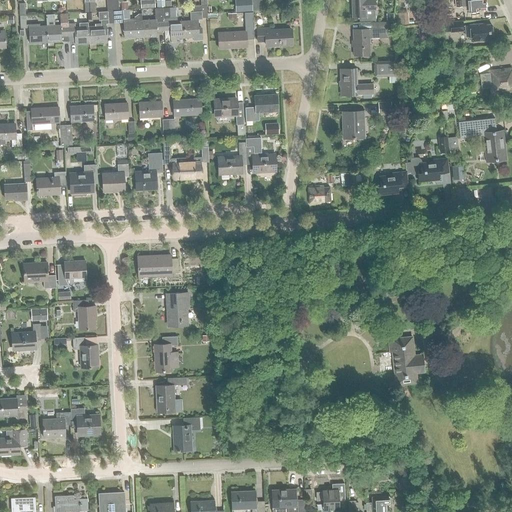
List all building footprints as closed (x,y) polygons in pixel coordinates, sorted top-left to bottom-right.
[(262,10),(261,0),(252,0),(253,10),(262,10)] [(375,20),(374,0),(351,0),(353,18),(359,18),(359,21),(375,20)] [(418,10),(417,0),(414,0),(409,0),(410,11),(418,10)] [(454,0),(456,8),(462,7),(468,6),(468,13),(477,12),(477,10),(486,9),(485,0),(483,0),(454,0)] [(238,12),(252,11),(251,1),(237,2),(238,12)] [(183,38),(193,37),(193,40),(202,40),(202,31),(199,31),(198,19),(203,19),(203,18),(208,18),(208,6),(202,6),(202,12),(190,12),(190,21),(182,21),(183,38)] [(163,30),(162,18),(163,18),(163,8),(154,8),(155,20),(141,20),(142,37),(157,36),(157,31),(163,30)] [(135,17),(135,19),(119,19),(119,10),(113,11),(114,23),(123,23),(124,38),(142,37),(141,20),(141,14),(138,14),(135,17)] [(219,49),(246,47),(246,40),(254,39),(253,12),(244,13),(245,31),(218,33),(219,49)] [(408,12),(396,13),(397,25),(409,24),(408,12)] [(60,25),(45,26),(45,43),(69,41),(68,35),(68,24),(67,13),(59,13),(60,25)] [(25,16),(20,16),(21,28),(28,28),(29,43),(45,43),(45,26),(39,26),(39,24),(26,25),(25,16)] [(163,18),(162,18),(163,30),(170,30),(170,39),(183,38),(182,21),(177,22),(177,18),(163,18)] [(95,26),(87,27),(88,43),(107,42),(106,24),(108,24),(108,23),(108,19),(101,20),(101,24),(95,24),(95,26)] [(463,30),(463,20),(450,21),(450,31),(463,30)] [(387,37),(386,22),(370,23),(371,29),(353,29),(354,56),(369,55),(368,38),(387,37)] [(88,43),(87,27),(75,27),(75,23),(68,24),(68,35),(74,35),(75,44),(88,43)] [(491,24),(477,26),(477,24),(470,25),(465,26),(466,35),(470,35),(471,41),(478,40),(478,41),(492,39),(491,24)] [(269,28),(256,29),(257,42),(266,41),(266,46),(291,45),(290,29),(270,30),(269,28)] [(376,76),(395,75),(394,61),(376,62),(376,76)] [(373,94),(372,83),(356,84),(356,68),(340,69),(341,96),(357,95),(357,94),(363,94),(363,96),(364,97),(370,97),(371,96),(371,94),(373,94)] [(511,77),(511,68),(488,70),(489,74),(480,75),(482,88),(490,87),(491,95),(510,93),(510,92),(511,92),(511,77)] [(277,111),(276,95),(254,96),(255,108),(245,109),(246,121),(259,120),(258,112),(277,111)] [(243,124),(242,103),(235,103),(235,97),(215,98),(216,116),(236,115),(236,125),(243,124)] [(201,114),(200,99),(173,100),(174,116),(201,114)] [(162,116),(161,101),(138,102),(139,118),(162,116)] [(390,113),(390,102),(378,102),(378,114),(390,113)] [(128,118),(127,103),(104,104),(105,120),(128,118)] [(93,120),(93,105),(70,106),(71,122),(93,120)] [(27,131),(32,130),(32,124),(59,122),(58,107),(31,109),(31,111),(26,111),(27,131)] [(363,138),(362,111),(342,112),(343,138),(363,138)] [(505,160),(503,141),(502,141),(501,131),(496,132),(494,119),(458,123),(460,138),(484,135),(486,162),(505,160)] [(278,123),(264,124),(265,135),(279,134),(278,123)] [(0,143),(4,144),(4,139),(11,138),(12,146),(22,145),(21,133),(15,134),(14,124),(0,124),(0,143)] [(438,138),(440,152),(448,152),(446,137),(438,138)] [(245,142),(246,165),(254,164),(254,174),(275,173),(274,154),(260,155),(259,140),(260,140),(260,138),(245,138),(245,142)] [(246,165),(245,142),(238,143),(239,155),(219,156),(220,176),(240,175),(240,165),(246,165)] [(187,178),(186,163),(186,158),(171,159),(170,143),(163,143),(164,165),(172,165),(173,178),(187,178)] [(200,177),(200,163),(207,163),(206,148),(200,148),(200,158),(192,158),(192,163),(186,163),(187,178),(200,177)] [(23,164),(29,163),(28,149),(24,149),(24,153),(19,153),(20,161),(23,161),(23,164)] [(156,189),(155,172),(162,172),(161,153),(147,154),(148,171),(135,172),(136,190),(156,189)] [(418,181),(438,179),(438,171),(441,171),(441,173),(448,172),(447,158),(438,159),(438,158),(433,159),(433,160),(433,163),(422,164),(421,161),(421,160),(421,159),(420,159),(419,158),(418,157),(417,157),(416,157),(410,158),(411,175),(418,174),(418,181)] [(465,176),(464,163),(453,163),(453,176),(465,176)] [(124,190),(122,176),(127,176),(126,164),(116,164),(117,172),(102,173),(103,191),(124,190)] [(92,192),(91,183),(97,183),(96,165),(84,166),(84,173),(71,174),(72,193),(92,192)] [(59,194),(58,186),(66,186),(65,172),(54,172),(54,177),(36,179),(37,195),(59,194)] [(407,185),(405,172),(392,173),(392,176),(379,177),(380,185),(377,185),(377,194),(398,192),(397,184),(400,184),(400,186),(407,185)] [(27,199),(25,184),(4,185),(4,199),(18,198),(18,200),(27,199)] [(330,201),(329,187),(319,188),(318,186),(308,186),(309,205),(320,204),(320,202),(330,201)] [(179,279),(177,253),(176,253),(177,259),(170,259),(170,255),(151,256),(151,258),(138,259),(138,253),(137,254),(138,281),(139,281),(139,277),(164,275),(164,273),(169,273),(169,280),(179,279)] [(86,277),(85,260),(64,262),(64,272),(58,273),(59,286),(68,285),(68,279),(86,277)] [(37,265),(23,265),(24,281),(43,280),(43,288),(56,288),(55,275),(47,275),(47,263),(37,263),(37,265)] [(368,269),(353,269),(353,296),(368,296),(368,269)] [(186,325),(185,308),(188,308),(188,292),(166,293),(168,326),(186,325)] [(95,328),(94,316),(96,315),(95,306),(88,306),(88,300),(72,301),(73,312),(79,311),(80,329),(95,328)] [(35,309),(35,320),(47,320),(47,309),(35,309)] [(40,336),(40,340),(41,340),(40,324),(32,324),(33,332),(11,334),(12,350),(36,348),(35,336),(40,336)] [(155,372),(171,371),(171,367),(178,367),(177,353),(170,353),(170,345),(177,345),(177,336),(162,337),(163,344),(154,344),(155,372)] [(98,367),(97,345),(86,345),(85,337),(72,338),(73,349),(80,349),(81,368),(98,367)] [(396,385),(417,383),(416,373),(424,372),(422,355),(414,355),(412,337),(389,340),(390,353),(393,352),(396,385)] [(66,338),(54,339),(54,349),(66,348),(66,338)] [(174,411),(172,385),(186,385),(185,377),(166,378),(167,385),(156,386),(157,412),(174,411)] [(36,391),(37,399),(58,398),(58,389),(36,391)] [(27,418),(26,406),(16,407),(16,398),(0,399),(0,416),(17,415),(17,418),(27,418)] [(98,435),(97,414),(84,415),(84,408),(71,409),(72,424),(78,424),(79,436),(98,435)] [(65,437),(65,425),(70,425),(70,412),(56,413),(56,419),(42,420),(43,438),(65,437)] [(190,450),(189,431),(199,431),(198,418),(182,418),(183,426),(173,426),(174,451),(190,450)] [(0,455),(20,454),(19,444),(26,444),(25,429),(12,430),(12,437),(0,438),(0,455)] [(322,490),(322,492),(316,492),(316,501),(322,501),(323,511),(339,510),(338,501),(345,500),(344,485),(334,486),(335,490),(322,490)] [(272,511),(305,511),(304,499),(296,499),(295,488),(271,489),(272,507),(272,511)] [(264,511),(263,501),(256,501),(255,490),(230,491),(231,509),(251,508),(251,511),(264,511)] [(124,511),(124,492),(99,494),(99,511),(124,511)] [(79,511),(88,510),(87,498),(74,499),(73,495),(54,496),(54,511),(66,511),(67,511),(73,511),(79,511)] [(388,511),(388,505),(389,505),(391,503),(391,498),(388,496),(371,496),(372,502),(366,502),(366,511),(388,511)] [(35,511),(35,497),(11,498),(11,511),(35,511)] [(223,511),(223,510),(215,511),(214,500),(190,501),(190,511),(223,511)] [(174,511),(173,502),(149,503),(149,511),(174,511)]
